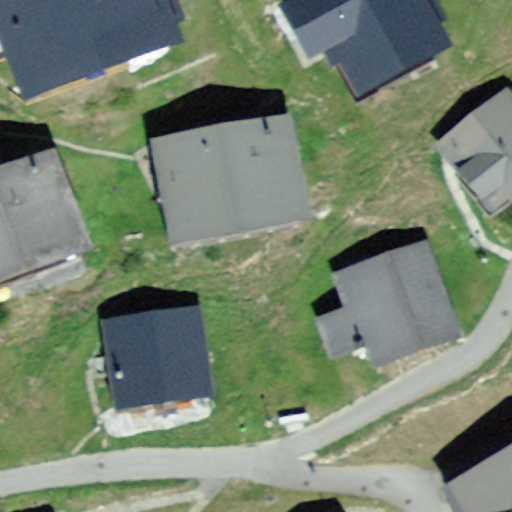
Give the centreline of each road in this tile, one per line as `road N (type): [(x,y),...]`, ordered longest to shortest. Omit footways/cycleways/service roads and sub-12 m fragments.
road 1 (residential): [(254,465),(466,357),(511,292)]
road 2 (residential): [(254,465),(142,464),(0,486)]
road 3 (residential): [(427,511),(414,488),(254,465)]
